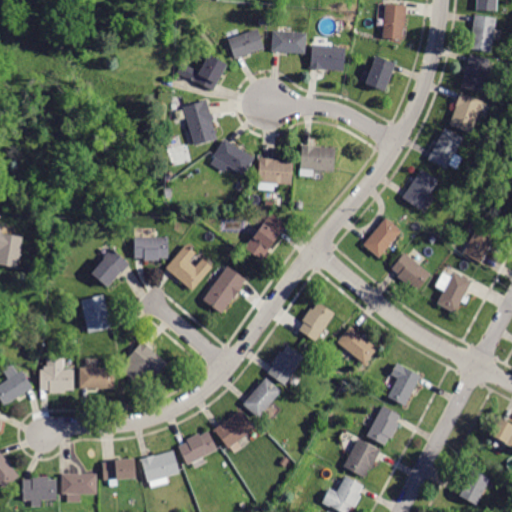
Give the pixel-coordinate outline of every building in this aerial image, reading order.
[(497,0),(497,11),(476,10),(476,0),(497,0)] [(407,7),(405,27),(404,27),(403,40),(382,38),(385,5),(407,7)] [(475,15),(496,18),(490,53),(469,50),(475,15)] [(257,29),(264,49),(235,59),(228,39),(257,29)] [(271,52),(273,31),(307,33),(305,54),(271,52)] [(207,49),(198,37),(204,32),(213,44),(207,49)] [(345,49),(343,71),(323,69),(323,71),(310,69),(312,45),(313,45),(314,37),(328,38),(327,47),(345,49)] [(227,66),(213,92),(193,81),(193,79),(190,77),(188,80),(176,73),(182,63),(198,73),(208,55),(227,66)] [(489,60),(481,93),(461,87),(470,55),(489,60)] [(396,64),(388,83),(387,82),(384,90),(360,81),(364,69),(370,71),(375,56),(396,64)] [(461,94),(490,105),(485,119),(478,116),(471,133),(449,125),(461,94)] [(210,115),(213,114),(215,120),(212,121),(218,140),(194,147),(186,121),(181,122),(177,109),(206,100),(210,115)] [(445,129),(463,139),(455,153),(462,158),(456,169),(448,165),(446,169),(428,160),(445,129)] [(255,158),(244,176),(228,166),(225,172),(211,163),(215,158),(213,157),(225,139),(255,158)] [(335,148),(333,172),(314,170),(314,177),(299,176),(302,145),(335,148)] [(293,161),(291,185),(278,184),(277,187),(274,187),(273,191),(258,190),(259,183),(258,183),(259,159),(293,161)] [(421,170),(438,182),(419,210),(402,198),(421,170)] [(261,261),(245,249),(270,213),(287,225),(261,261)] [(386,218),(401,231),(378,258),(363,245),(386,218)] [(0,224),(2,225),(1,233),(24,237),(18,268),(0,264),(0,224)] [(476,229),(494,239),(481,264),(463,254),(476,229)] [(134,258),(135,238),(139,238),(140,230),(152,230),(151,237),(169,237),(168,258),(159,258),(159,261),(144,261),(144,258),(134,258)] [(122,274),(118,272),(106,287),(91,275),(104,259),(97,253),(104,244),(130,265),(122,274)] [(165,269),(186,244),(196,253),(189,261),(196,267),(203,259),(213,267),(192,291),(165,269)] [(431,274),(418,290),(410,284),(408,287),(397,278),(399,276),(391,269),(404,253),(431,274)] [(222,314),(203,300),(228,266),(247,279),(222,314)] [(467,291),(464,296),(469,298),(465,305),(461,303),(456,314),(437,304),(444,291),(435,287),(442,273),(451,277),(453,272),(472,282),(467,291)] [(112,328),(88,333),(80,300),(104,295),(112,328)] [(316,341),(299,330),(304,322),(302,321),(311,308),(313,309),(318,302),(335,314),(316,341)] [(377,348),(364,364),(337,342),(351,326),(377,348)] [(168,362),(152,380),(149,377),(142,385),(122,369),(130,360),(127,358),(142,341),(168,362)] [(273,366),(271,364),(280,352),(282,353),(287,345),(305,357),(285,386),(268,374),(273,366)] [(40,389),(40,369),(43,369),(43,364),(46,364),(46,357),(63,357),(63,368),(73,368),(73,388),(65,388),(65,392),(49,392),(49,389),(40,389)] [(3,406),(0,400),(0,384),(8,379),(1,367),(11,362),(17,372),(22,370),(32,387),(3,406)] [(405,406),(388,397),(398,378),(391,375),(397,363),(421,376),(405,406)] [(79,389),(80,366),(115,366),(115,389),(79,389)] [(265,378),(281,392),(259,418),(243,404),(265,378)] [(396,424),(399,425),(392,439),(389,437),(385,445),(367,436),(383,406),(400,415),(396,424)] [(240,409),(255,428),(237,441),(242,448),(235,454),(230,448),(228,449),(213,430),(240,409)] [(511,446),(491,436),(501,417),(511,422),(511,446)] [(187,442),(186,440),(199,434),(200,436),(209,432),(218,450),(203,458),(206,464),(195,470),(192,463),(187,465),(178,447),(187,442)] [(372,467),(370,466),(364,478),(344,467),(358,439),(380,450),(372,467)] [(0,450),(20,475),(3,489),(0,485),(0,450)] [(154,455),(155,456),(173,451),(180,473),(167,477),(169,484),(151,489),(149,482),(147,483),(141,459),(154,455)] [(284,467),(280,464),(284,457),(289,461),(284,467)] [(115,460),(134,458),(136,477),(117,479),(118,486),(110,487),(109,480),(105,480),(103,463),(115,462),(115,460)] [(473,469),(490,479),(477,505),(459,496),(473,469)] [(67,494),(62,494),(62,474),(97,474),(97,494),(81,494),(81,502),(67,502),(67,494)] [(23,500),(23,479),(32,479),(32,476),(47,476),(47,479),(57,479),(57,499),(41,499),(41,506),(31,506),(31,500),(23,500)] [(329,489),(337,493),(345,476),(363,486),(359,494),(361,496),(355,508),(352,507),(349,511),(339,511),(323,503),(329,489)]
